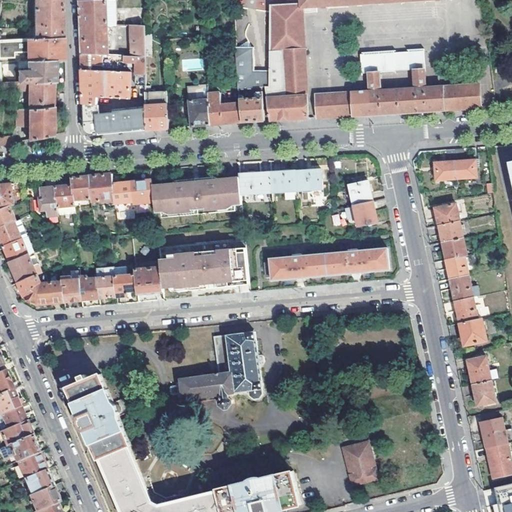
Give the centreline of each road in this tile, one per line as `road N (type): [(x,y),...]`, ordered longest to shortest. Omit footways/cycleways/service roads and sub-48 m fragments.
road 1 (residential): [(15,329),(424,291)]
road 2 (residential): [(391,134),(74,158)]
road 3 (residential): [(424,291),(466,492)]
road 4 (residential): [(93,511),(15,329)]
road 5 (residential): [(391,134),(424,291)]
road 6 (residential): [(74,158),(68,0)]
road 7 (residential): [(511,124),(391,134)]
